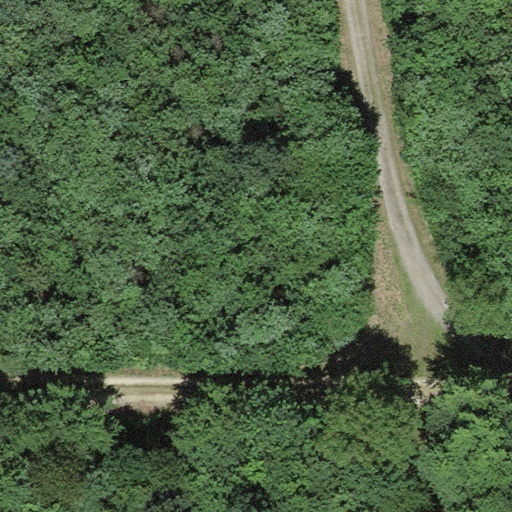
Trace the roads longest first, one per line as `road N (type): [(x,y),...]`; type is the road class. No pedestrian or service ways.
road 1 (track): [(511,402),(0,388)]
road 2 (track): [(350,0),(380,184),(432,308),(511,367)]
